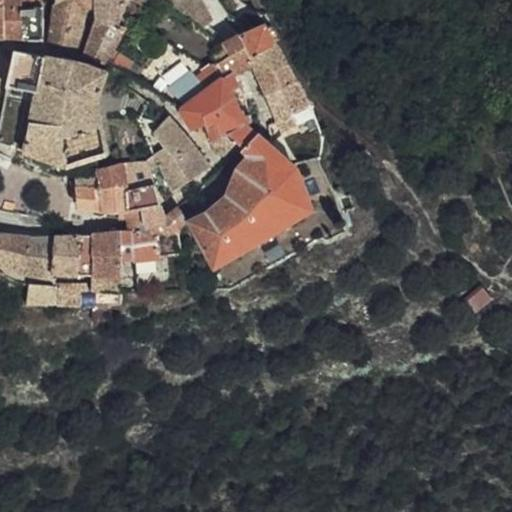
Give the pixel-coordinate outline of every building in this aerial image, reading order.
[(55,0),(55,7),(84,14),(85,14),(89,7),(95,7),(96,4),(97,0),(55,0)] [(125,0),(97,0),(96,4),(95,7),(93,16),(83,53),(103,60),(125,21),(119,20),(125,0)] [(160,0),(165,2),(189,15),(203,0),(160,0)] [(205,24),(217,14),(209,0),(203,0),(189,15),(205,24)] [(0,23),(0,24),(41,25),(41,3),(17,5),(0,5),(0,23)] [(50,40),(76,49),(84,14),(55,7),(50,40)] [(244,38),(253,56),(256,64),(282,46),(258,10),(246,20),(237,28),(244,38)] [(0,24),(0,36),(40,38),(41,25),(0,24)] [(228,47),(217,54),(223,68),(224,70),(233,64),(234,67),(242,62),(253,56),(244,38),(237,28),(228,34),(224,35),(228,47)] [(259,71),(287,53),(282,46),(256,64),(259,71)] [(96,102),(106,70),(107,68),(70,55),(39,50),(39,53),(11,48),(4,87),(31,92),(21,150),(65,167),(92,157),(104,153),(96,102)] [(265,85),(298,69),(287,53),(259,71),(265,85)] [(172,83),(184,99),(222,70),(215,58),(198,73),(193,66),(172,83)] [(205,120),(210,138),(247,119),(256,114),(255,110),(252,111),(245,83),(234,67),(233,64),(224,70),(223,68),(222,70),(184,99),(180,104),(192,126),(205,120)] [(275,116),(315,95),(298,69),(265,85),(275,116)] [(196,147),(184,127),(168,113),(151,128),(161,144),(183,182),(208,164),(205,156),(196,147)] [(258,131),(247,119),(210,138),(213,148),(216,151),(220,151),(224,151),(227,150),(245,146),(245,147),(258,131)] [(266,139),(278,150),(285,143),(270,130),(269,133),(268,136),(266,139)] [(278,150),(266,139),(258,131),(245,147),(249,151),(237,166),(226,195),(207,213),(191,222),(213,263),(310,205),(293,163),(289,159),(278,150)] [(0,153),(12,159),(17,148),(2,142),(0,146),(0,153)] [(151,152),(173,190),(183,182),(161,144),(151,152)] [(140,185),(153,185),(143,159),(121,160),(122,167),(125,185),(140,185)] [(121,160),(96,167),(96,172),(109,169),(122,167),(121,160)] [(109,169),(115,212),(130,213),(125,185),(122,167),(109,169)] [(77,210),(103,211),(115,212),(109,169),(96,172),(97,178),(73,179),(77,210)] [(125,185),(130,213),(140,209),(146,207),(140,185),(125,185)] [(144,219),(164,209),(161,202),(153,185),(140,185),(146,207),(140,209),(144,219)] [(166,215),(179,237),(178,233),(179,228),(180,224),(182,221),(184,218),(186,216),(179,204),(166,215)] [(133,231),(152,222),(166,215),(164,209),(144,219),(140,209),(130,213),(131,217),(133,231)] [(180,248),(179,237),(166,215),(152,222),(155,253),(168,251),(180,248)] [(136,257),(155,253),(152,222),(133,231),(134,257),(136,257)] [(0,259),(28,267),(33,237),(0,232),(0,259)] [(121,268),(122,265),(122,233),(93,234),(91,264),(121,268)] [(91,264),(93,234),(80,235),(77,265),(91,264)] [(56,236),(56,265),(77,265),(80,235),(56,236)] [(56,236),(33,237),(28,267),(57,271),(56,265),(56,236)] [(121,268),(91,264),(90,271),(90,279),(121,286),(122,272),(121,268)] [(82,303),(81,272),(57,276),(58,301),(82,303)] [(32,277),(31,279),(30,298),(58,301),(57,276),(32,277)] [(13,371),(0,369),(0,389),(10,390),(13,371)]
